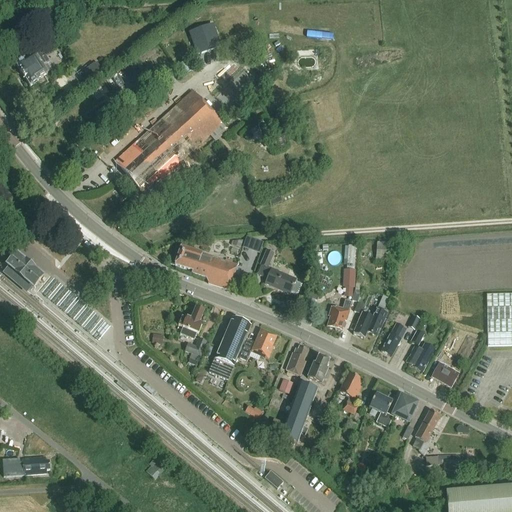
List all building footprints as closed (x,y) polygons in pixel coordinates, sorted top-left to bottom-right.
[(210,23),(187,31),(194,55),(218,47),(210,23)] [(276,76),(294,59),(282,46),(264,63),(276,76)] [(38,81),(53,71),(48,64),(46,66),(42,60),(45,58),(41,52),(26,62),(25,60),(16,65),(31,88),(39,83),(38,81)] [(174,71),(178,77),(180,80),(196,67),(190,59),(174,71)] [(234,118),(273,79),(261,67),(257,71),(248,62),(234,75),(241,82),(220,104),(234,118)] [(79,76),(86,85),(101,74),(98,70),(100,68),(97,63),(95,65),(94,65),(79,76)] [(161,181),(222,125),(192,92),(114,163),(141,192),(150,184),(152,186),(159,179),(161,181)] [(376,260),(387,261),(389,243),(377,242),(376,260)] [(345,248),(344,255),(348,256),(348,260),(347,269),(354,270),(356,248),(348,247),(348,248),(345,248)] [(230,291),(238,266),(202,254),(202,255),(181,248),(175,266),(192,272),(192,274),(206,279),(209,284),(230,291)] [(266,251),(260,266),(268,270),(270,271),(266,280),(265,283),(267,284),(291,295),(292,294),(299,296),(303,285),(297,283),(298,281),(271,269),(269,268),(274,255),(266,251)] [(8,267),(33,289),(42,278),(16,257),(8,267)] [(344,271),(343,288),(354,289),(355,271),(344,271)] [(352,301),(357,303),(360,292),(355,290),(354,293),(350,291),(348,298),(352,299),(352,301)] [(487,347),(511,346),(511,295),(486,296),(487,347)] [(349,312),(352,303),(347,301),(343,309),(336,307),(336,309),(332,308),(330,315),(331,318),(328,326),(341,331),(346,319),(347,319),(350,312),(349,312)] [(381,302),(378,307),(384,310),(386,304),(381,302)] [(359,304),(356,312),(362,314),(363,312),(364,310),(365,307),(359,304)] [(199,324),(204,312),(196,309),(191,321),(187,319),(186,320),(181,318),(178,326),(184,328),(182,334),(196,340),(202,325),(199,324)] [(363,315),(354,336),(365,340),(368,332),(376,336),(381,325),(382,326),(388,314),(379,310),(375,318),(374,320),(363,315)] [(105,334),(110,327),(97,317),(92,324),(105,334)] [(414,331),(419,320),(413,317),(408,328),(414,331)] [(251,328),(248,326),(233,320),(209,374),(227,382),(251,328)] [(393,358),(402,340),(400,339),(402,336),(400,335),(404,328),(397,324),(382,352),(393,358)] [(271,349),(275,339),(261,332),(256,345),(248,342),(240,360),(248,363),(252,353),(269,361),(274,350),(271,349)] [(410,343),(418,347),(424,336),(416,332),(410,343)] [(162,345),(162,337),(152,336),(151,344),(162,345)] [(200,360),(207,343),(198,340),(195,348),(188,345),(184,353),(200,360)] [(425,345),(422,350),(421,351),(415,348),(407,363),(414,366),(413,367),(423,373),(433,355),(435,350),(425,345)] [(304,363),(308,352),(300,348),(298,352),(297,351),(296,354),(294,353),(287,372),(300,377),(305,363),(304,363)] [(449,359),(461,366),(465,360),(453,353),(449,359)] [(326,369),(330,361),(319,356),(315,365),(314,364),(307,378),(322,385),(329,370),(326,369)] [(452,389),(460,374),(440,363),(432,377),(452,389)] [(359,388),(362,381),(349,375),(340,394),(348,398),(346,403),(345,402),(342,409),(353,415),(356,407),(352,405),(354,401),(356,402),(362,389),(359,388)] [(293,385),(283,381),(278,392),(283,394),(289,396),(293,385)] [(318,391),(300,384),(286,426),(274,421),(271,430),(282,435),(281,439),(298,445),(318,391)] [(227,392),(224,397),(228,400),(229,399),(232,401),(234,397),(232,396),(232,395),(227,392)] [(388,429),(393,417),(387,414),(393,402),(376,394),(369,410),(379,414),(375,423),(388,429)] [(407,422),(416,404),(403,397),(393,416),(407,422)] [(245,413),(259,421),(263,413),(255,408),(253,411),(248,407),(245,413)] [(428,439),(441,417),(431,411),(415,438),(417,439),(411,450),(418,454),(419,452),(420,451),(424,443),(425,444),(428,439)] [(357,426),(348,422),(343,435),(353,439),(357,426)] [(408,427),(403,438),(408,441),(413,430),(408,427)] [(420,451),(419,452),(424,457),(432,442),(428,439),(425,444),(424,443),(420,451)] [(455,456),(443,456),(443,465),(455,464),(455,456)] [(151,467),(160,475),(165,469),(164,468),(161,465),(163,462),(159,458),(158,459),(156,461),(151,467)] [(20,460),(3,461),(4,478),(24,476),(23,463),(20,464),(20,460)] [(23,461),(23,463),(24,476),(45,475),(45,471),(49,471),(49,461),(45,462),(45,460),(23,461)] [(146,473),(155,481),(160,475),(151,467),(146,473)] [(270,473),(264,480),(277,491),(283,484),(270,473)] [(446,511),(511,511),(511,488),(445,494),(446,511)]
